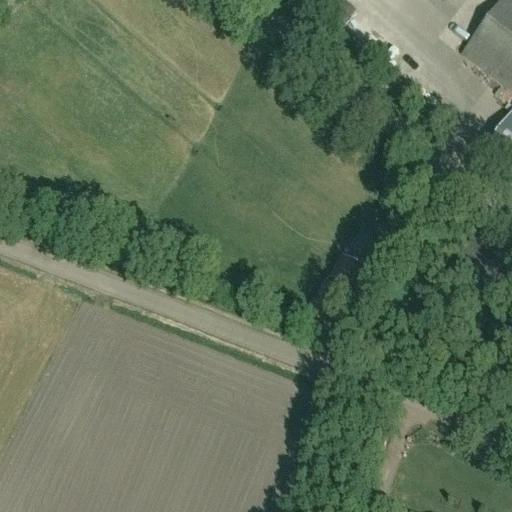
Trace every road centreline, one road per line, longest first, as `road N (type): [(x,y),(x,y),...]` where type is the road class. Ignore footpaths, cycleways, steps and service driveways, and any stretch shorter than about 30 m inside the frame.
road 1 (unclassified): [(511,441),(0,246)]
road 2 (unclassified): [(511,234),(249,0)]
